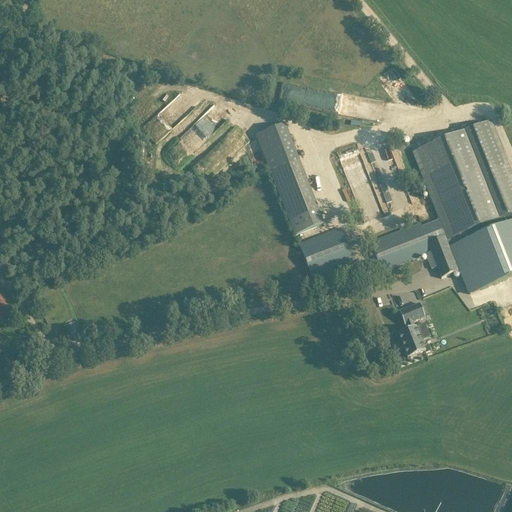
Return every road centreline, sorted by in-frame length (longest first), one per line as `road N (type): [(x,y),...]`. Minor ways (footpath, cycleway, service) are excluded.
road 1 (track): [(28,0),(0,234)]
road 2 (track): [(511,157),(485,115),(446,112),(360,0)]
road 3 (track): [(0,277),(58,360),(0,385)]
